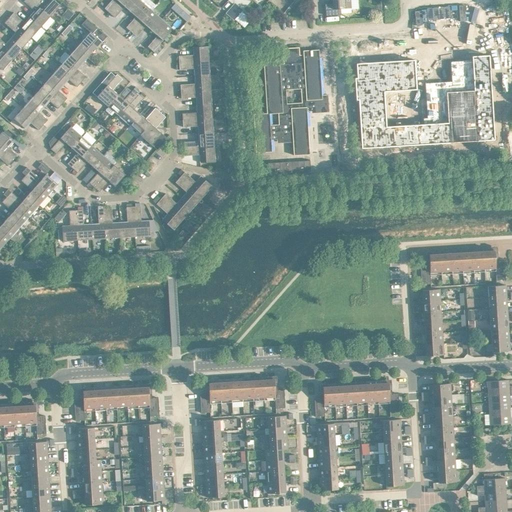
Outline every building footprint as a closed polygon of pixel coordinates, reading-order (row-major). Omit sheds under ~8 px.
[(24,0),(35,9),(30,14),(42,25),(51,14),(35,0),(24,0)] [(35,0),(51,14),(61,3),(57,0),(35,0)] [(110,0),(105,6),(110,11),(119,0),(110,0)] [(125,5),(131,10),(139,0),(119,0),(110,11),(115,16),(125,5)] [(127,25),(132,30),(152,7),(143,0),(139,0),(131,10),(136,15),(127,25)] [(350,0),(333,0),(334,2),(326,3),(326,8),(326,14),(342,13),(342,12),(352,11),(350,0)] [(228,9),(227,11),(235,18),(242,10),(243,8),(235,1),(228,9)] [(69,7),(63,13),(69,18),(74,12),(69,7)] [(147,24),(152,29),(162,17),(152,7),(132,30),(137,35),(147,24)] [(14,10),(9,16),(32,36),(42,25),(30,14),(25,20),(14,10)] [(242,10),(235,18),(245,25),(252,18),(242,10)] [(16,31),(11,36),(23,46),(32,36),(9,16),(5,21),(16,31)] [(162,17),(152,29),(158,34),(148,45),(153,49),(174,27),(162,17)] [(91,30),(81,41),(101,58),(106,53),(98,46),(103,40),(91,30)] [(0,36),(0,45),(13,57),(23,46),(11,36),(6,42),(0,36)] [(81,41),(72,51),(83,62),(88,56),(97,63),(101,58),(81,41)] [(39,43),(35,48),(40,53),(45,47),(39,43)] [(179,54),(179,61),(210,59),(209,44),(193,45),(194,53),(179,54)] [(13,57),(0,45),(0,65),(3,68),(13,57)] [(299,46),(284,47),(285,62),(280,62),(280,58),(264,59),(267,111),(254,112),(257,151),(272,150),(272,138),(278,137),(293,137),(294,140),(294,153),(310,152),(310,147),(308,117),(307,110),(312,109),(316,109),(315,98),(323,97),(322,93),(319,48),(304,49),(304,53),(300,53),(299,46)] [(72,51),(62,62),(82,80),(87,75),(78,67),(83,62),(72,51)] [(357,76),(355,76),(356,98),(359,98),(362,147),(495,138),(490,53),(477,54),(472,54),(472,58),(451,60),(452,79),(452,83),(427,84),(426,81),(425,81),(425,87),(426,99),(422,100),(424,122),(387,125),(385,90),(417,88),(417,82),(415,58),(357,61),(357,76)] [(195,67),(195,74),(210,73),(210,59),(179,61),(180,63),(180,68),(195,67)] [(62,62),(53,73),(64,83),(69,78),(78,85),(82,80),(62,62)] [(98,95),(109,104),(119,93),(113,88),(123,77),(118,72),(98,95)] [(53,73),(43,84),(63,101),(68,96),(59,89),(64,83),(53,73)] [(181,83),(181,89),(211,88),(210,73),(195,74),(195,82),(181,83)] [(18,81),(15,86),(21,91),(25,87),(18,81)] [(43,84),(34,95),(45,105),(50,99),(58,107),(63,101),(43,84)] [(109,104),(119,114),(139,91),(137,90),(139,88),(136,85),(125,98),(119,93),(109,104)] [(196,95),(197,103),(212,102),(211,88),(181,89),(182,96),(196,95)] [(119,114),(130,123),(141,112),(135,107),(146,94),(143,91),(141,93),(139,91),(119,114)] [(34,95),(24,105),(44,123),(48,118),(40,110),(45,105),(34,95)] [(183,111),(183,118),(213,116),(212,102),(197,103),(197,110),(183,111)] [(44,123),(24,105),(14,116),(26,127),(31,121),(39,128),(44,123)] [(130,123),(141,133),(161,110),(156,106),(146,117),(141,112),(130,123)] [(161,110),(141,133),(158,148),(162,142),(157,137),(162,131),(156,126),(166,115),(161,110)] [(198,124),(198,132),(214,131),(213,116),(183,118),(183,125),(198,124)] [(96,119),(92,124),(97,128),(101,124),(96,119)] [(66,141),(72,146),(82,134),(71,124),(51,147),(57,152),(66,141)] [(3,129),(0,132),(0,146),(13,158),(18,153),(9,145),(14,140),(3,129)] [(184,140),(185,147),(215,145),(214,131),(198,132),(199,139),(184,140)] [(68,162),(73,166),(93,144),(82,134),(72,146),(77,151),(68,162)] [(348,139),(336,140),(338,170),(350,169),(348,139)] [(88,160),(94,165),(104,153),(93,144),(73,166),(74,167),(78,171),(88,160)] [(215,145),(185,147),(185,154),(200,153),(200,161),(216,160),(215,145)] [(0,146),(0,155),(0,156),(8,163),(13,158),(0,146)] [(89,181),(95,185),(115,163),(104,153),(94,165),(99,170),(89,181)] [(115,163),(95,185),(100,190),(109,179),(115,184),(126,172),(115,163)] [(31,168),(26,173),(49,193),(58,182),(47,172),(42,178),(31,168)] [(182,174),(180,175),(203,195),(213,184),(201,174),(196,180),(185,170),(182,174)] [(32,188),(27,194),(39,204),(49,193),(26,173),(21,178),(32,188)] [(187,190),(182,196),(193,206),(203,195),(180,175),(176,180),(187,190)] [(230,178),(220,179),(220,187),(231,187),(230,178)] [(4,192),(7,195),(30,215),(39,204),(27,194),(22,199),(12,190),(10,191),(7,189),(4,192)] [(166,192),(161,197),(184,217),(193,206),(182,196),(177,201),(166,192)] [(13,210),(8,215),(20,226),(30,215),(7,195),(2,200),(13,210)] [(184,217),(161,197),(157,202),(168,212),(163,218),(174,228),(184,217)] [(99,221),(92,222),(93,237),(107,236),(105,206),(105,203),(98,204),(99,221)] [(136,204),(134,205),(136,235),(150,234),(150,230),(159,229),(154,218),(142,219),(141,204),(136,204)] [(128,220),(120,220),(121,236),(136,235),(134,205),(132,205),(127,205),(128,220)] [(112,206),(105,206),(107,236),(121,236),(120,220),(113,221),(112,206)] [(78,238),(76,208),(69,209),(70,223),(63,224),(63,239),(78,238)] [(83,208),(76,208),(78,238),(93,237),(92,222),(84,222),(83,208)] [(0,217),(0,227),(10,236),(20,226),(8,215),(3,221),(0,217)] [(10,236),(0,227),(0,246),(1,247),(10,236)] [(498,249),(462,251),(463,271),(496,269),(497,278),(506,278),(505,260),(499,260),(498,249)] [(463,271),(462,251),(426,253),(427,264),(421,265),(422,283),(431,282),(431,273),(463,271)] [(489,284),(489,296),(507,295),(506,283),(489,284)] [(422,288),(423,300),(441,299),(440,287),(422,288)] [(489,296),(490,306),(508,305),(507,295),(489,296)] [(423,300),(424,311),(441,309),(441,299),(423,300)] [(490,306),(491,317),(508,316),(508,305),(490,306)] [(424,311),(424,321),(442,320),(441,309),(424,311)] [(491,317),(491,328),(509,327),(508,316),(491,317)] [(424,321),(425,332),(443,331),(442,320),(424,321)] [(491,328),(492,339),(510,338),(509,327),(491,328)] [(425,332),(426,343),(443,342),(443,331),(425,332)] [(510,338),(492,339),(493,350),(510,349),(510,338)] [(443,342),(426,343),(426,354),(444,353),(443,342)] [(277,377),(242,379),(243,400),(276,398),(276,406),(285,406),(284,388),(278,388),(277,377)] [(488,379),(489,390),(511,389),(511,384),(509,384),(509,378),(488,379)] [(243,400),(242,379),(206,381),(207,393),(200,393),(202,411),(211,410),(210,402),(243,400)] [(392,381),(356,383),(357,403),(390,401),(390,410),(400,410),(399,392),(392,392),(392,381)] [(433,383),(434,394),(451,393),(451,382),(433,383)] [(357,403),(356,383),(320,385),(321,397),(315,397),(316,415),(325,414),(325,405),(357,403)] [(152,384),(116,387),(117,407),(128,407),(150,405),(150,414),(160,414),(159,396),(152,396),(152,384)] [(117,407),(116,387),(80,389),(81,401),(75,401),(76,419),(85,418),(85,409),(117,407)] [(511,389),(489,390),(489,401),(510,400),(510,394),(511,393),(511,389)] [(434,394),(434,405),(452,404),(451,393),(434,394)] [(489,401),(490,412),(511,410),(511,405),(510,406),(510,400),(489,401)] [(38,403),(3,405),(4,425),(37,423),(37,432),(47,432),(46,414),(39,414),(38,403)] [(434,405),(435,416),(453,415),(452,404),(434,405)] [(511,410),(490,412),(491,423),(511,422),(511,416),(511,415),(511,410)] [(268,415),(269,426),(287,425),(286,414),(268,415)] [(435,416),(436,427),(453,426),(453,415),(435,416)] [(383,419),(383,430),(401,429),(400,417),(383,419)] [(202,419),(203,430),(220,429),(220,418),(202,419)] [(142,422),(143,434),(161,433),(160,421),(142,422)] [(316,423),(317,434),(335,433),(334,422),(316,423)] [(349,423),(342,423),(342,432),(350,432),(349,423)] [(261,433),(261,437),(287,436),(287,425),(269,426),(269,433),(261,433)] [(76,427),(77,438),(95,437),(94,426),(76,427)] [(436,427),(436,437),(454,436),(453,426),(436,427)] [(203,430),(203,441),(221,440),(221,435),(220,429),(203,430)] [(383,430),(384,441),(402,440),(401,429),(383,430)] [(135,441),(135,445),(162,443),(161,433),(143,434),(144,441),(135,441)] [(317,434),(318,445),(335,444),(335,433),(317,434)] [(270,441),(270,447),(270,448),(283,447),(288,447),(287,436),(261,437),(261,441),(270,441)] [(436,437),(437,448),(455,447),(454,436),(436,437)] [(77,438),(78,449),(95,448),(95,437),(77,438)] [(30,440),(30,452),(48,451),(47,439),(30,440)] [(203,441),(204,452),(222,451),(221,440),(203,441)] [(384,441),(385,451),(402,450),(402,440),(384,441)] [(13,441),(7,442),(7,453),(18,452),(17,445),(13,445),(13,441)] [(369,442),(362,442),(362,453),(370,452),(369,442)] [(144,448),(145,455),(162,454),(162,443),(135,445),(136,449),(144,448)] [(318,445),(318,455),(336,454),(335,444),(318,445)] [(265,447),(266,459),(284,458),(283,447),(270,448),(270,447),(265,447)] [(437,448),(438,459),(455,458),(455,447),(437,448)] [(78,460),(83,460),(83,459),(96,458),(95,448),(78,449),(78,460)] [(385,451),(385,462),(403,461),(402,450),(385,451)] [(22,459),(22,463),(48,461),(48,451),(30,452),(31,458),(22,459)] [(204,452),(205,462),(222,461),(222,451),(204,452)] [(136,463),(137,467),(163,465),(162,454),(145,455),(145,462),(136,463)] [(318,455),(319,466),(337,465),(336,454),(318,455)] [(83,459),(83,460),(84,470),(101,469),(101,458),(96,458),(83,459)] [(266,459),(267,469),(284,468),(284,458),(266,459)] [(438,459),(438,470),(456,469),(455,458),(438,459)] [(31,466),(31,473),(49,472),(48,461),(22,463),(23,467),(31,466)] [(205,462),(205,473),(223,472),(222,461),(205,462)] [(385,462),(386,473),(404,472),(403,461),(385,462)] [(145,470),(146,477),(164,476),(163,465),(137,467),(137,471),(145,470)] [(319,466),(320,477),(337,476),(337,465),(319,466)] [(267,469),(267,480),(285,479),(284,468),(267,469)] [(84,470),(84,481),(102,480),(101,469),(84,470)] [(456,469),(438,470),(439,481),(427,482),(428,486),(441,486),(441,481),(457,480),(456,469)] [(23,480),(24,484),(50,483),(49,472),(31,473),(32,480),(23,480)] [(205,473),(206,484),(224,483),(223,472),(205,473)] [(404,472),(386,473),(387,484),(404,483),(404,472)] [(138,484),(138,488),(164,487),(164,476),(146,477),(146,484),(138,484)] [(337,476),(320,477),(320,488),(338,487),(337,476)] [(477,484),(477,489),(506,487),(505,476),(484,477),(485,484),(477,484)] [(285,479),(267,480),(268,492),(286,490),(285,479)] [(84,481),(85,492),(103,490),(102,480),(84,481)] [(32,488),(33,495),(50,494),(50,483),(24,484),(24,488),(32,488)] [(224,483),(206,484),(207,495),(224,494),(224,483)] [(164,487),(138,488),(138,492),(147,492),(147,499),(165,498),(164,487)] [(485,494),(485,499),(506,498),(506,487),(477,489),(477,494),(485,494)] [(103,490),(85,492),(86,503),(103,502),(103,490)] [(25,502),(25,506),(51,505),(50,494),(33,495),(33,502),(25,502)] [(478,506),(478,511),(507,509),(506,498),(485,499),(486,505),(478,506)]
